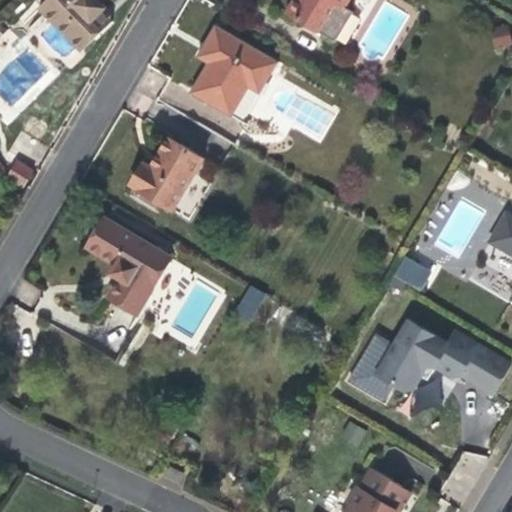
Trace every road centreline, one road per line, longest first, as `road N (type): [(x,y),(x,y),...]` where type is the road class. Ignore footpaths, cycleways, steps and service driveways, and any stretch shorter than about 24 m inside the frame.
road 1 (unclassified): [(0,272),(160,0)]
road 2 (residential): [(0,421),(180,511)]
